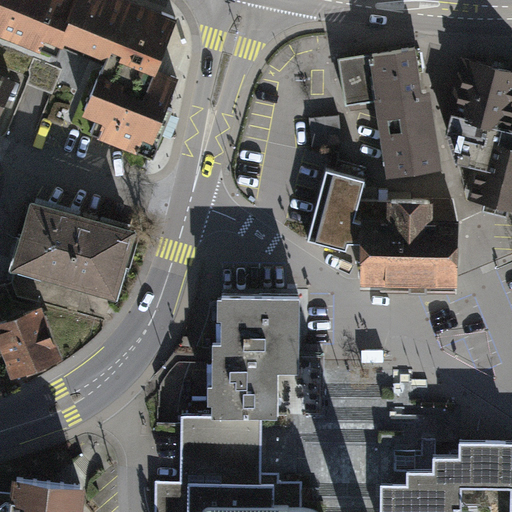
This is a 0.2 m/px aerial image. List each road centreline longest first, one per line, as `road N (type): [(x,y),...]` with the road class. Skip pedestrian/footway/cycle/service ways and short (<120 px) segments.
road 1 (residential): [(511,404),(257,233),(190,203)]
road 2 (primary): [(245,0),(190,203)]
road 3 (primary): [(190,203),(153,317),(110,374)]
road 4 (residential): [(190,203),(99,185),(39,162)]
road 5 (residential): [(110,374),(134,429),(139,511)]
road 6 (primary): [(110,374),(0,432)]
